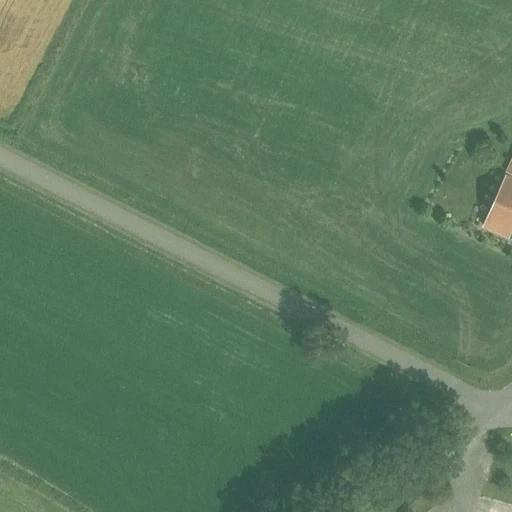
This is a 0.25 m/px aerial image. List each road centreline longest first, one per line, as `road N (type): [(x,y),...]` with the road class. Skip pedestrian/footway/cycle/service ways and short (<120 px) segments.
road 1 (unclassified): [(506,410),(0,155)]
road 2 (unclassified): [(355,511),(506,410)]
